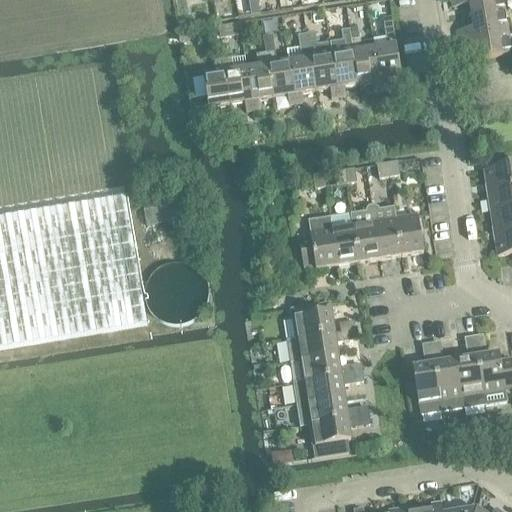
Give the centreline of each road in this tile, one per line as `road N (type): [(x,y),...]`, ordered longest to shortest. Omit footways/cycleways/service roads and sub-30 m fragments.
road 1 (residential): [(511,488),(492,474),(304,500),(306,511)]
road 2 (residential): [(495,299),(465,269),(438,94)]
